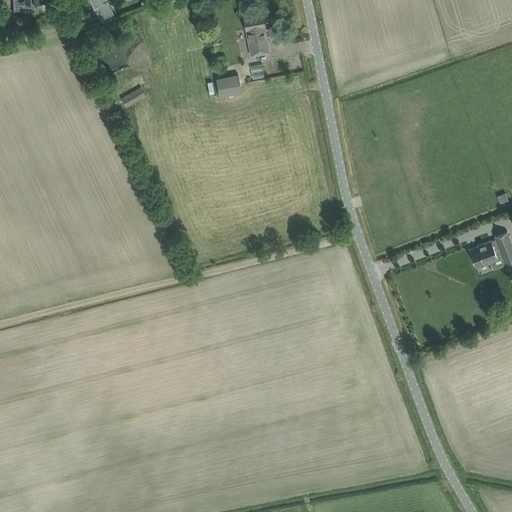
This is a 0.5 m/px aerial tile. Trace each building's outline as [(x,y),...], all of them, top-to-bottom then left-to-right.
[(44,0),(13,0),(14,11),(35,10),(35,1),(44,0)] [(101,0),(91,0),(100,19),(114,13),(108,0),(103,3),(101,0)] [(252,55),(259,53),(269,51),(265,32),(263,32),(262,27),(264,27),(261,10),(256,11),(255,11),(254,11),(244,13),(252,55)] [(77,17),(70,20),(73,27),(80,24),(77,17)] [(256,80),(266,79),(266,64),(256,64),(256,80)] [(239,73),(218,78),(221,95),(243,91),(239,73)] [(126,107),(139,100),(146,96),(141,86),(134,90),(121,98),(126,107)] [(511,200),(510,194),(502,196),(505,204),(511,202),(511,200)] [(494,267),(505,263),(506,267),(511,264),(511,242),(507,231),(494,236),(495,239),(491,240),(491,239),(469,248),(476,267),(491,261),(494,267)]
